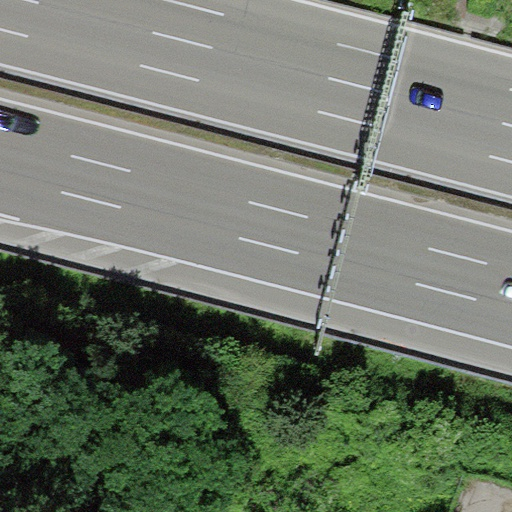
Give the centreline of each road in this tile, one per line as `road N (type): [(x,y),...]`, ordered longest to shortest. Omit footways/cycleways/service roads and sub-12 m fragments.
road 1 (motorway): [(0,158),(511,290)]
road 2 (motorway): [(511,126),(29,0)]
